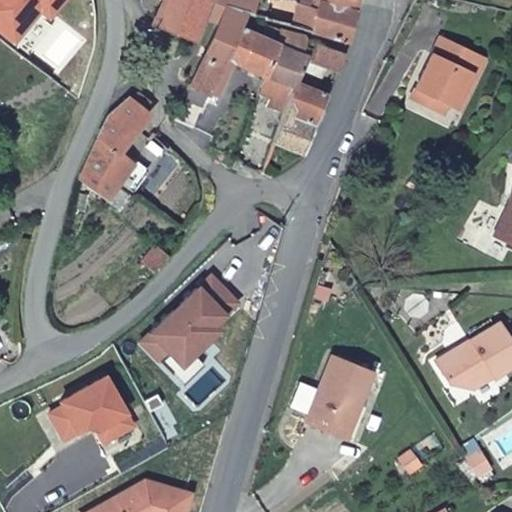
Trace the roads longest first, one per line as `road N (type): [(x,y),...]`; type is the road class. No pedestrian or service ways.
road 1 (residential): [(50,359),(37,320),(41,254),(107,79),(116,0)]
road 2 (residential): [(219,511),(308,200)]
road 3 (residential): [(50,359),(147,295),(242,199),(274,191),(308,200)]
road 4 (residential): [(308,200),(375,0)]
